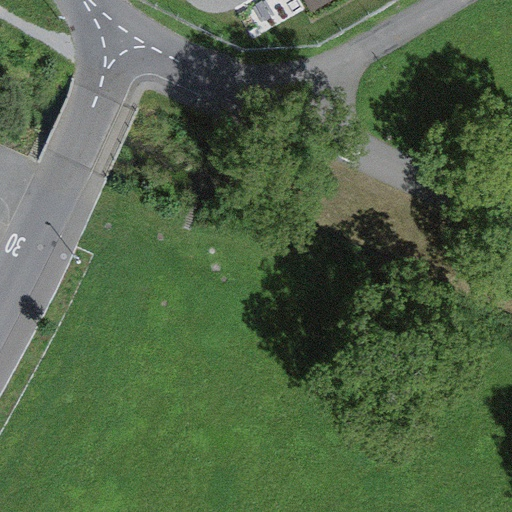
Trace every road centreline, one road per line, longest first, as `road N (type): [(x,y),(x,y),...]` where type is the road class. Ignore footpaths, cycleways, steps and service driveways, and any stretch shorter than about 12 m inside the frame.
road 1 (unclassified): [(114,37),(284,94),(511,201)]
road 2 (unclassified): [(114,37),(118,58),(106,93),(0,293)]
road 3 (track): [(434,0),(284,94)]
